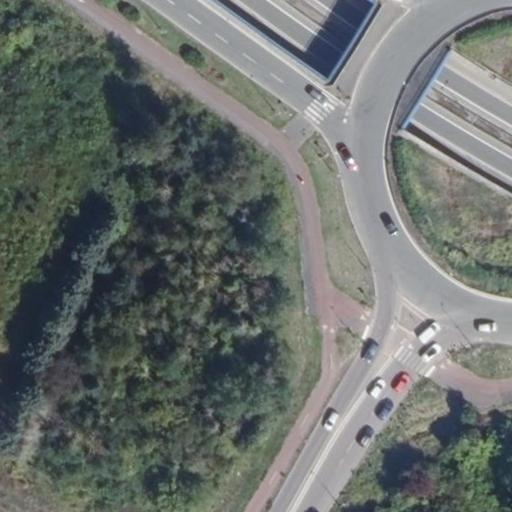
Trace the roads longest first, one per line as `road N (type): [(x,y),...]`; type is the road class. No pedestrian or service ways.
road 1 (primary): [(255,0),(436,125),(511,167)]
road 2 (primary): [(167,0),(327,115),(358,155)]
road 3 (primary): [(388,250),(390,295),(380,334),(323,454)]
road 4 (primary): [(511,115),(333,0)]
road 5 (primary): [(323,454),(428,343),(477,317)]
road 6 (primary): [(449,0),(408,30),(382,64),(362,113),(358,155)]
